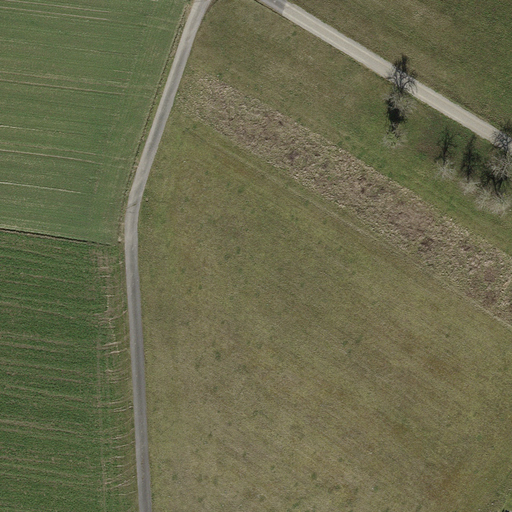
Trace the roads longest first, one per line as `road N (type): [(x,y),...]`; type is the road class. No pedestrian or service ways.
road 1 (track): [(204,0),(132,228),(145,511)]
road 2 (track): [(268,0),(511,144)]
